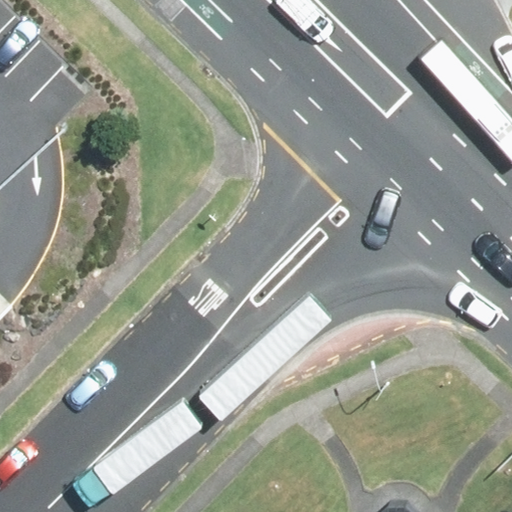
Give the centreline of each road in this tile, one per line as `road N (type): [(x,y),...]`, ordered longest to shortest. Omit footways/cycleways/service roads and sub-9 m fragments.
road 1 (residential): [(421,122),(40,511)]
road 2 (primary): [(296,0),(421,122)]
road 3 (primary): [(421,122),(511,211)]
